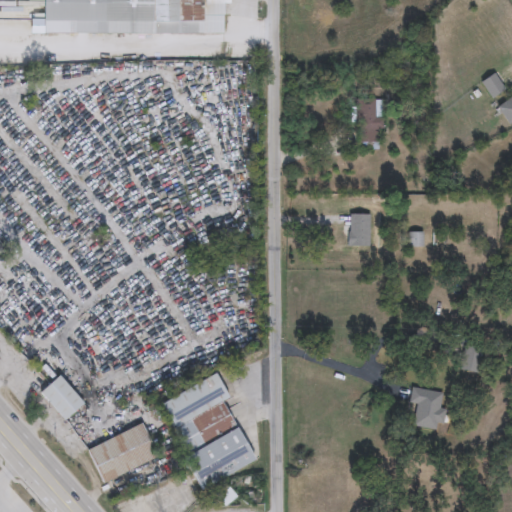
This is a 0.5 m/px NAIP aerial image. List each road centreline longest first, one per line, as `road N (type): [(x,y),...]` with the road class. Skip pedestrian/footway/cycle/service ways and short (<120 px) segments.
road 1 (tertiary): [(277,511),(275,0)]
road 2 (primary): [(0,418),(84,511)]
